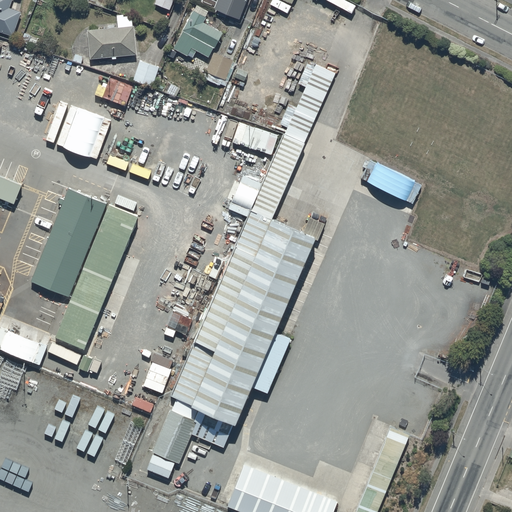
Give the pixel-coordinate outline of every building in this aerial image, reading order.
[(0,0),(0,30),(12,34),(21,10),(9,6),(10,0),(0,0)] [(217,0),(215,6),(239,17),(245,0),(217,0)] [(291,0),(273,0),(272,4),(286,10),(290,2),(291,2),(291,0)] [(194,8),(173,47),(187,54),(187,53),(193,56),(197,49),(208,55),(214,45),(215,46),(223,31),(203,20),(206,14),(194,8)] [(118,25),(87,28),(90,57),(112,55),(112,57),(116,57),(116,54),(137,53),(134,24),(133,24),(132,12),(117,13),(118,25)] [(233,58),(214,51),(204,77),(220,84),(220,83),(227,85),(233,69),(229,67),(233,58)] [(140,58),(133,79),(153,86),(160,65),(140,58)] [(302,131),(278,120),(247,190),(270,201),(302,131)] [(421,183),(370,159),(361,177),(412,202),(421,183)] [(0,173),(0,196),(14,202),(22,183),(0,173)] [(96,188),(61,175),(28,267),(63,280),(96,188)] [(130,205),(105,195),(54,326),(79,336),(130,205)] [(222,412),(298,228),(237,203),(161,387),(222,412)] [(2,314),(0,318),(0,332),(44,350),(50,335),(2,314)] [(95,358),(85,375),(99,385),(102,380),(117,389),(116,390),(124,394),(133,376),(125,372),(126,371),(112,362),(109,367),(95,358)] [(131,390),(126,399),(145,408),(153,390),(141,384),(137,393),(131,390)] [(385,422),(352,496),(374,506),(407,431),(385,422)] [(331,511),(340,490),(237,450),(220,494),(266,511),(331,511)]
